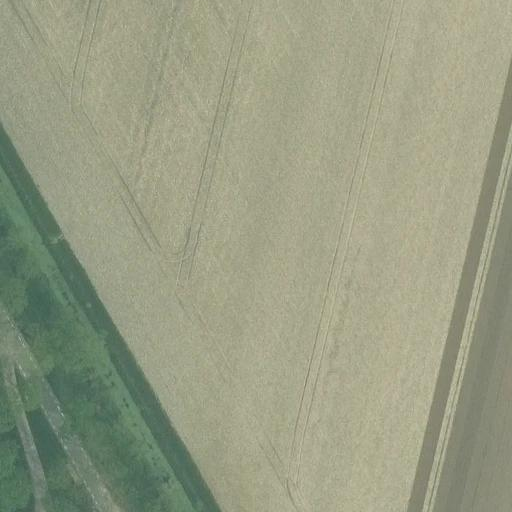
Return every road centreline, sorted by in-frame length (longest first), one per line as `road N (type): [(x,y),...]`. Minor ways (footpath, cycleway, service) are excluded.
road 1 (track): [(204,511),(0,147)]
road 2 (unclassified): [(109,511),(0,318)]
